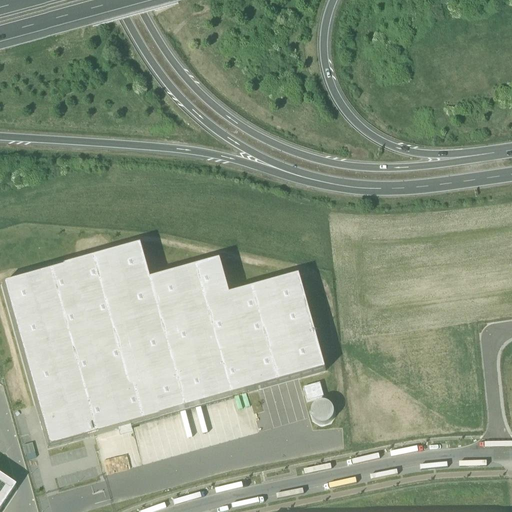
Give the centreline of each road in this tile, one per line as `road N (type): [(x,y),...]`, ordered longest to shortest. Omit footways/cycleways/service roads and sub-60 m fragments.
road 1 (motorway): [(460,158),(360,168),(258,137),(180,72),(136,0)]
road 2 (residential): [(183,511),(434,458),(511,455)]
road 3 (motorway): [(0,136),(174,148),(273,167)]
road 4 (motorway): [(460,158),(397,149),(343,110),(324,53),(335,0)]
road 5 (motorway): [(273,167),(364,189),(511,175)]
road 6 (motorway): [(114,0),(180,99),(273,167)]
road 7 (motorway): [(0,35),(132,0)]
